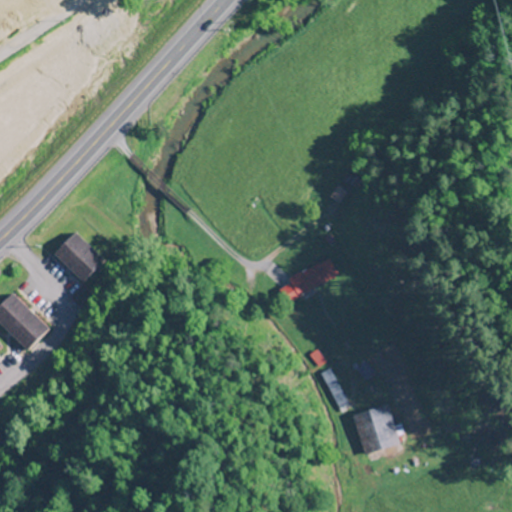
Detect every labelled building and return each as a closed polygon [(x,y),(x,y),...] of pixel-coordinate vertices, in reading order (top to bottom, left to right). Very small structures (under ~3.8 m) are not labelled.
[(361,174),(349,166),(327,197),(339,205),(361,174)] [(49,256),(83,285),(104,259),(70,231),(49,256)] [(286,305),(335,274),(325,257),(276,288),(286,305)] [(71,299),(78,307),(91,293),(84,286),(71,299)] [(0,311),(2,313),(0,315),(0,327),(24,351),(45,329),(9,293),(0,302),(0,311)] [(349,414),(359,455),(395,445),(385,405),(349,414)]
